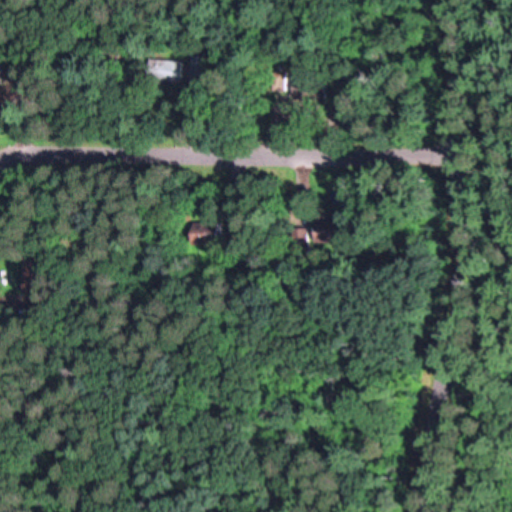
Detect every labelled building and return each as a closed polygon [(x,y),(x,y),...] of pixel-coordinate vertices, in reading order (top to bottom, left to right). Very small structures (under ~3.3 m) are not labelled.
[(214,72),(214,53),(199,53),(199,72),(214,72)] [(191,59),(158,55),(155,75),(188,80),(191,59)] [(10,81),(6,61),(0,61),(0,79),(1,83),(10,81)] [(322,77),(303,77),(303,94),(322,94),(322,77)] [(327,217),(327,239),(359,239),(359,217),(327,217)] [(202,241),(252,240),(252,220),(202,221),(202,241)] [(52,255),(31,255),(31,288),(52,288),(52,255)]
